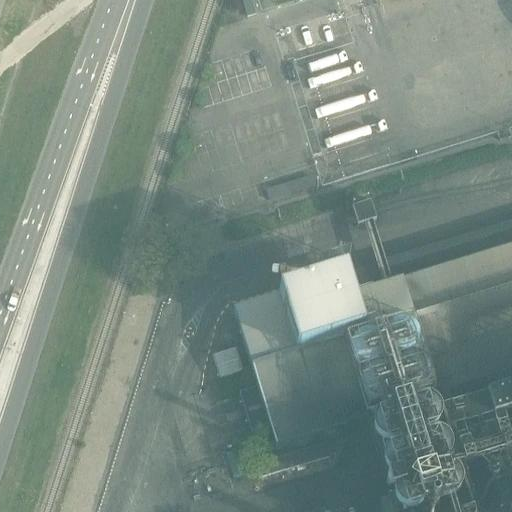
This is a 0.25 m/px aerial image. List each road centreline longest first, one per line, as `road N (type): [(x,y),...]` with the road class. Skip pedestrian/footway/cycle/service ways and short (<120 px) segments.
road 1 (secondary): [(0,450),(124,61),(126,11)]
road 2 (secondary): [(126,11),(100,51),(0,340)]
road 3 (unknown): [(281,88),(289,130),(283,147),(197,182)]
road 4 (unknown): [(281,88),(273,19),(344,0)]
